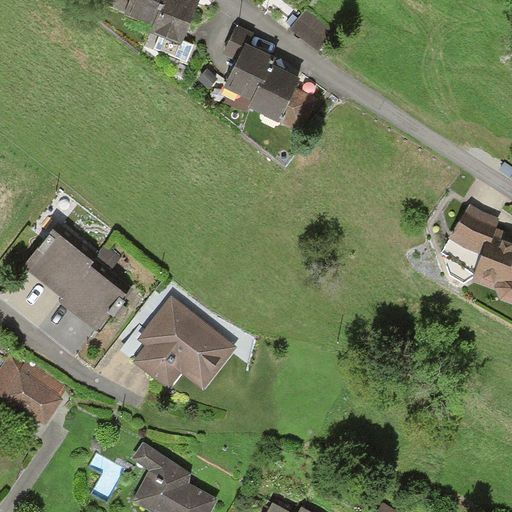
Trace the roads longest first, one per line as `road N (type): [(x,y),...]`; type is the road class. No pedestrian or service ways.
road 1 (residential): [(221,0),(511,195)]
road 2 (residential): [(125,406),(0,320)]
